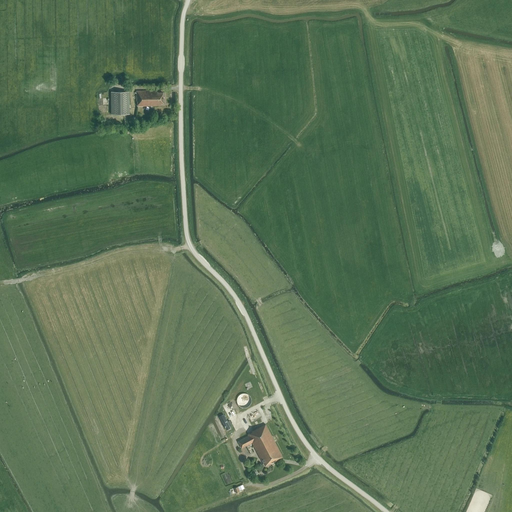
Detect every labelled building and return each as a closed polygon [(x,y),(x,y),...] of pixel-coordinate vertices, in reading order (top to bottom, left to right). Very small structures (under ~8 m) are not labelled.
[(161,104),(163,104),(163,92),(157,93),(157,90),(136,91),(136,102),(137,102),(137,106),(161,106),(161,104)] [(129,114),(129,91),(111,92),(111,114),(129,114)] [(227,422),(223,415),(219,417),(225,428),(232,425),(230,421),(227,422)] [(281,455),(265,424),(252,431),(252,432),(248,434),(248,436),(238,441),(241,448),(252,442),(261,460),(262,459),(263,461),(262,461),(264,464),(265,465),(270,462),(270,463),(277,460),(276,459),(281,457),(280,455),(281,455)] [(243,485),(238,487),(234,488),(236,493),(240,491),(239,490),(244,489),(243,485)]
